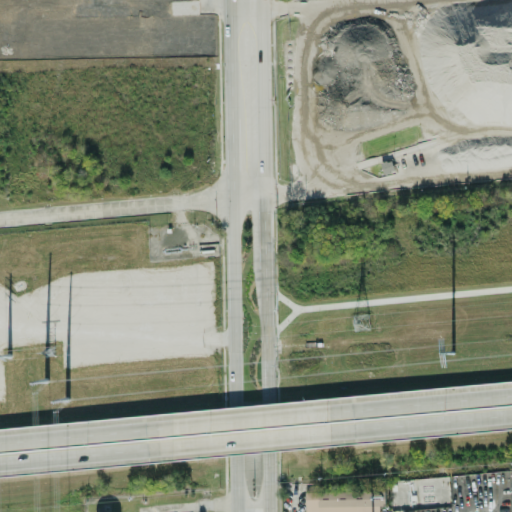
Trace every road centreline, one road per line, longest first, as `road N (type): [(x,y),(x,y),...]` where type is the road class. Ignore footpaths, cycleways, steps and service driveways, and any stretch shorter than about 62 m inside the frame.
road 1 (secondary): [(230,195),(234,511)]
road 2 (secondary): [(267,511),(264,269)]
road 3 (secondary): [(263,196),(259,0)]
road 4 (motorway): [(511,389),(330,407)]
road 5 (motorway): [(331,436),(511,418)]
road 6 (motorway): [(0,467),(173,451)]
road 7 (motorway): [(172,422),(0,438)]
road 8 (motorway): [(173,451),(331,436)]
road 9 (motorway): [(330,407),(172,422)]
